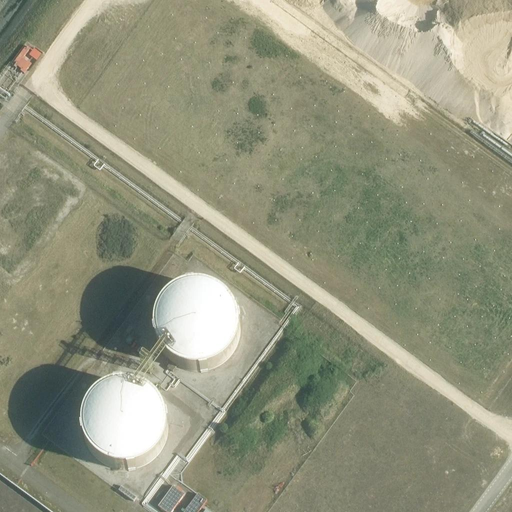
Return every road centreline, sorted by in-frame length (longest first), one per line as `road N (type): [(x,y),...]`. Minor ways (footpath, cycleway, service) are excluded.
road 1 (unknown): [(10,460),(199,205)]
road 2 (unknown): [(248,511),(364,373)]
